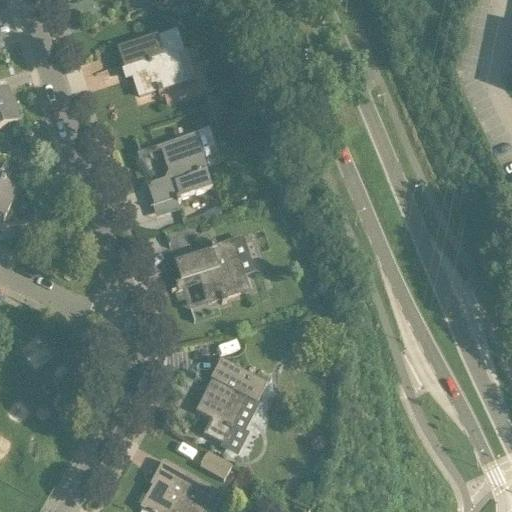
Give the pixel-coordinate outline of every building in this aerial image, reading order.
[(116,52),(123,73),(129,71),(132,79),(139,100),(156,94),(157,97),(161,96),(160,92),(182,85),(173,57),(180,55),(174,37),(157,43),(155,39),(116,52)] [(0,132),(16,127),(6,96),(0,98),(0,132)] [(211,190),(206,175),(195,142),(203,139),(202,138),(156,153),(157,154),(162,153),(170,177),(169,178),(168,179),(167,180),(167,181),(167,183),(167,184),(148,190),(154,209),(149,210),(149,211),(219,188),(219,187),(211,190)] [(24,179),(15,175),(8,172),(6,176),(0,173),(0,223),(2,225),(24,179)] [(246,294),(242,282),(230,246),(215,251),(213,246),(208,248),(210,253),(173,265),(180,285),(198,279),(207,307),(219,303),(221,307),(226,305),(225,301),(246,294)] [(244,407),(253,412),(265,389),(219,365),(209,384),(212,386),(197,415),(195,414),(195,416),(211,424),(204,438),(202,438),(222,448),(244,407)] [(230,470),(207,457),(199,471),(222,484),(230,470)] [(207,511),(216,495),(165,466),(164,467),(165,467),(157,480),(158,481),(152,491),(151,490),(139,511),(207,511)]
